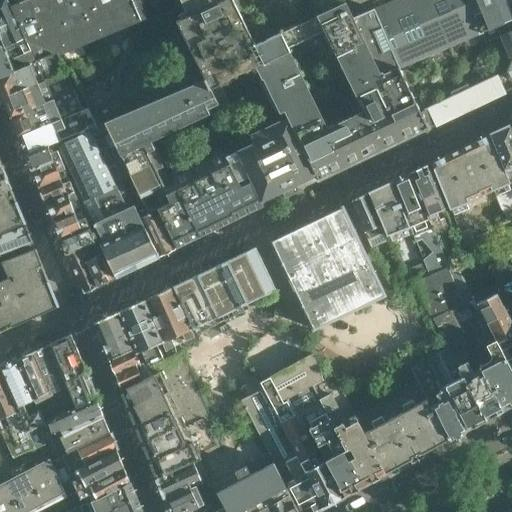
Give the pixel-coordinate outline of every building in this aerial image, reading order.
[(35,62),(26,42),(7,0),(0,0),(0,38),(2,38),(5,47),(17,42),(20,45),(25,54),(11,60),(15,71),(35,62)] [(142,3),(140,0),(7,0),(26,42),(52,55),(58,53),(80,43),(82,48),(129,28),(134,26),(133,21),(148,15),(142,3)] [(181,0),(187,11),(179,15),(181,19),(176,21),(205,80),(209,87),(220,81),(216,73),(252,56),(260,52),(254,39),(235,0),(181,0)] [(339,0),(341,3),(345,1),(381,75),(399,67),(511,19),(503,0),(339,0)] [(262,77),(264,76),(280,110),(286,107),(321,179),(426,129),(428,128),(421,113),(399,67),(381,75),(345,1),(341,3),(269,37),(267,33),(254,39),(260,52),(252,56),(262,77)] [(511,60),(511,30),(501,35),(511,61),(511,60)] [(0,61),(10,57),(5,47),(2,38),(0,38),(0,61)] [(35,76),(45,71),(45,72),(49,71),(52,77),(65,72),(58,53),(52,55),(35,62),(15,71),(0,77),(0,90),(3,97),(38,83),(35,76)] [(0,77),(15,71),(11,60),(10,57),(0,61),(0,77)] [(11,118),(74,92),(65,72),(52,77),(38,83),(3,97),(11,118)] [(495,97),(511,88),(511,81),(507,72),(421,113),(428,128),(495,97)] [(164,186),(141,136),(216,101),(209,87),(205,80),(97,126),(97,127),(135,208),(143,203),(148,212),(157,208),(172,201),(164,186)] [(54,122),(50,112),(54,112),(64,107),(66,106),(70,115),(81,110),(74,92),(11,118),(19,136),(52,123),(54,122)] [(321,179),(286,107),(280,110),(283,116),(249,132),(253,139),(235,148),(263,206),(286,195),(298,190),(321,179)] [(59,141),(52,123),(19,136),(26,155),(55,143),(59,141)] [(511,177),(511,131),(510,125),(490,134),(508,179),(511,177)] [(135,208),(97,127),(61,145),(60,148),(104,242),(100,244),(103,253),(113,278),(160,256),(143,217),(140,218),(135,208)] [(508,179),(490,134),(474,142),(447,155),(431,163),(432,166),(434,165),(435,169),(434,170),(435,173),(437,172),(443,188),(442,189),(443,193),(445,192),(451,206),(449,207),(450,209),(482,196),(481,195),(510,183),(508,179)] [(62,159),(55,143),(26,155),(33,171),(62,159)] [(263,206),(249,176),(237,182),(224,154),(171,179),(172,183),(164,186),(172,201),(157,208),(160,215),(176,248),(177,248),(190,241),(263,206)] [(64,185),(61,178),(59,172),(66,169),(62,159),(33,171),(46,203),(75,191),(71,182),(64,185)] [(445,209),(427,165),(426,166),(412,173),(412,172),(410,173),(433,229),(446,223),(444,218),(440,220),(437,212),(445,209)] [(25,223),(16,201),(11,189),(2,167),(0,167),(0,234),(25,223)] [(433,229),(410,173),(391,182),(410,228),(429,275),(448,268),(434,231),(447,226),(446,223),(433,229)] [(410,228),(391,182),(369,193),(381,223),(364,230),(371,248),(389,240),(387,236),(410,228)] [(79,221),(75,213),(74,210),(81,207),(75,191),(46,203),(54,222),(61,239),(90,227),(86,218),(79,221)] [(381,223),(369,193),(360,197),(352,201),(355,208),(364,230),(381,223)] [(176,248),(160,215),(157,208),(148,212),(143,203),(135,208),(140,218),(143,217),(160,256),(176,248)] [(383,293),(366,256),(365,257),(360,246),(361,246),(345,213),(343,209),(333,214),(333,215),(329,217),(283,239),(283,238),(272,243),(276,250),(290,280),(291,280),(296,290),(295,290),(313,327),(323,322),(322,320),(372,296),(373,298),(383,293)] [(0,254),(33,243),(26,224),(25,223),(0,234),(0,254)] [(96,243),(94,238),(96,237),(94,232),(92,233),(90,227),(61,239),(67,255),(90,245),(96,243)] [(97,285),(85,262),(97,256),(95,250),(92,251),(90,245),(67,255),(83,292),(97,285)] [(174,287),(194,330),(195,329),(199,338),(276,301),(278,293),(261,257),(257,248),(174,287)] [(56,302),(49,283),(48,281),(42,265),(41,263),(35,249),(36,249),(35,249),(2,262),(8,278),(0,282),(0,332),(37,316),(54,308),(56,302)] [(103,253),(97,256),(85,262),(97,285),(113,278),(103,253)] [(511,372),(484,321),(480,314),(474,301),(463,306),(448,268),(429,275),(413,281),(448,347),(447,348),(448,349),(466,339),(482,370),(503,411),(511,406),(511,372)] [(511,279),(494,288),(497,293),(496,293),(501,303),(511,323),(511,279)] [(195,336),(172,287),(146,300),(165,341),(169,349),(182,343),(195,336)] [(496,293),(477,304),(475,300),(474,301),(480,314),(501,303),(496,293)] [(165,341),(146,300),(132,306),(155,360),(164,356),(158,344),(165,341)] [(155,360),(132,306),(118,312),(134,348),(136,354),(143,350),(149,363),(150,362),(155,360)] [(134,348),(118,312),(99,321),(95,323),(96,327),(110,359),(134,348)] [(511,329),(508,332),(498,313),(484,321),(511,372),(511,329)] [(87,372),(72,337),(71,334),(51,344),(67,381),(87,372)] [(216,501),(196,454),(222,442),(182,343),(169,349),(171,353),(164,356),(155,360),(150,362),(155,374),(146,378),(121,389),(157,478),(157,479),(166,499),(170,511),(195,511),(210,504),(216,501)] [(67,381),(51,344),(34,352),(50,391),(67,383),(67,381)] [(503,411),(482,370),(474,375),(468,364),(471,362),(462,344),(449,351),(486,420),(503,411)] [(140,364),(136,354),(134,348),(110,359),(116,375),(140,364)] [(486,420),(449,351),(448,349),(447,348),(428,357),(426,354),(418,358),(408,364),(416,380),(427,400),(445,391),(466,430),(466,431),(467,430),(467,429),(470,427),(471,428),(472,428),(472,427),(480,423),(481,423),(481,421),(484,420),(484,421),(486,420)] [(57,405),(50,391),(34,352),(17,360),(33,399),(42,394),(49,409),(39,413),(44,424),(48,422),(61,416),(57,405)] [(288,397),(291,395),(312,384),(322,379),(311,353),(259,379),(264,389),(241,400),(255,426),(300,511),(313,511),(324,506),(300,461),(310,455),(317,452),(288,397)] [(33,399),(17,360),(1,368),(28,432),(39,427),(44,424),(39,413),(28,418),(22,404),(33,399)] [(146,378),(141,366),(140,364),(116,375),(121,389),(146,378)] [(46,444),(39,427),(28,432),(1,368),(0,368),(0,426),(14,459),(44,445),(46,444)] [(97,399),(87,372),(67,381),(67,383),(73,397),(78,408),(97,399)] [(386,474),(354,413),(332,373),(322,379),(312,384),(316,393),(329,416),(365,485),(386,474)] [(448,440),(427,400),(416,380),(354,413),(386,474),(386,473),(413,459),(411,456),(420,452),(421,454),(447,440),(448,440)] [(296,404),(316,393),(312,384),(291,395),(296,404)] [(466,430),(445,391),(427,400),(448,440),(466,430)] [(78,408),(73,397),(57,405),(61,416),(78,408)] [(83,426),(104,416),(97,399),(78,408),(61,416),(48,422),(52,433),(52,434),(61,430),(63,435),(83,426)] [(90,443),(110,432),(104,416),(83,426),(63,435),(61,430),(52,434),(52,433),(48,422),(44,424),(39,427),(46,444),(44,445),(50,460),(63,454),(64,456),(77,449),(90,443)] [(365,485),(329,416),(308,427),(325,459),(345,496),(365,485)] [(300,511),(255,426),(248,429),(268,466),(251,474),(246,465),(236,471),(240,480),(217,492),(224,506),(214,511),(210,504),(195,511),(300,511)] [(71,474),(117,450),(110,432),(90,443),(77,449),(64,456),(63,454),(50,460),(66,496),(67,496),(77,491),(71,474)] [(77,491),(124,467),(117,450),(71,474),(77,491)] [(345,496),(325,459),(315,464),(310,455),(300,461),(324,506),(345,496)] [(67,497),(50,460),(27,472),(43,508),(66,497),(67,497)] [(97,499),(130,482),(124,467),(77,491),(81,498),(93,492),(97,499)] [(35,511),(43,508),(27,472),(4,483),(17,511),(35,511)] [(108,511),(137,498),(130,482),(97,499),(79,507),(78,504),(64,510),(64,511),(108,511)] [(0,511),(17,511),(4,483),(0,485),(0,511)] [(142,511),(137,498),(108,511),(142,511)]
